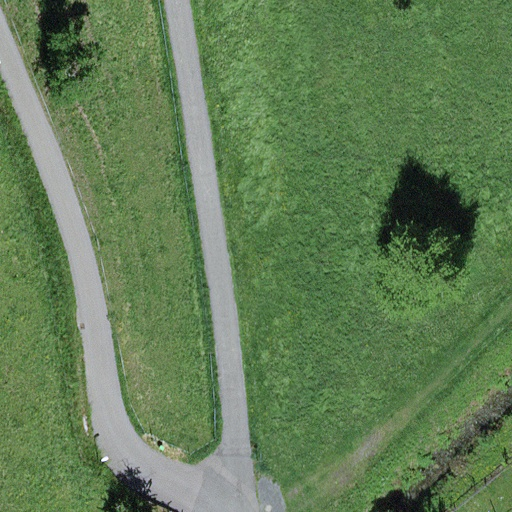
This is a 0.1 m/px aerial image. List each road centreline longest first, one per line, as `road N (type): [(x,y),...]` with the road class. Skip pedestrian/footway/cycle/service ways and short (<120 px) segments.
road 1 (unclassified): [(0,4),(86,229),(109,386),(150,472),(216,511)]
road 2 (unclassified): [(173,0),(243,511)]
